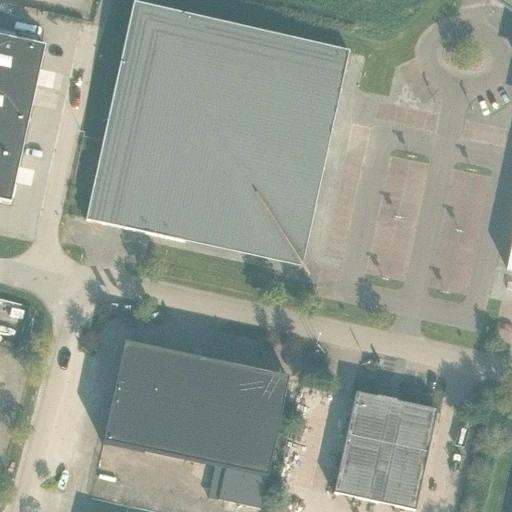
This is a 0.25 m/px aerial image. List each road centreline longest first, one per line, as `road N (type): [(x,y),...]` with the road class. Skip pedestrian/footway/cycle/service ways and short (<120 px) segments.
road 1 (unclassified): [(75,297),(101,284),(126,285),(511,370)]
road 2 (unknown): [(40,280),(94,0)]
road 3 (unclassified): [(19,511),(75,297)]
